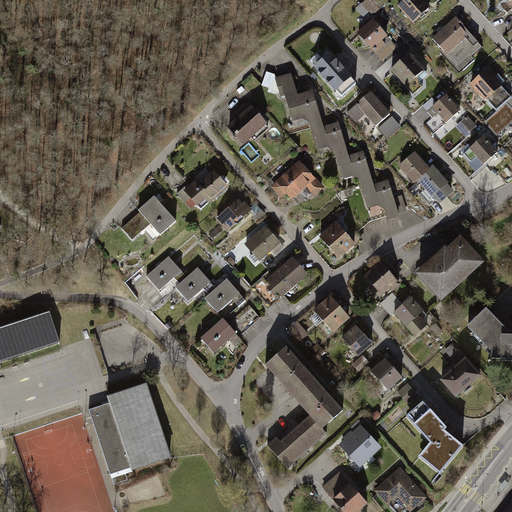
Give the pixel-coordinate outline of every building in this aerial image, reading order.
[(383,0),(365,0),(356,8),(364,17),(369,12),(373,16),(387,3),(383,0)] [(404,0),(397,6),(412,23),(430,7),(424,0),(404,0)] [(456,17),(432,38),(442,49),(439,51),(459,73),(475,60),(472,57),(483,47),(478,42),(463,25),(456,17)] [(382,61),(398,47),(388,36),(373,19),(357,33),(376,54),(382,61)] [(332,51),(315,65),(337,91),(354,76),(338,58),(332,51)] [(391,70),(406,86),(425,70),(409,53),(391,70)] [(487,99),(497,110),(511,97),(511,96),(511,79),(508,74),(500,81),(496,76),(498,75),(490,67),(470,84),(485,101),(487,99)] [(408,212),(403,195),(396,198),(390,179),(375,184),(365,150),(350,155),(340,121),(325,126),(314,90),(299,94),(292,73),(276,78),(281,97),(286,96),(294,121),(303,118),(310,122),(319,150),(329,147),(335,151),(344,179),(354,176),(360,180),(369,208),(379,205),(385,209),(389,221),(401,217),(400,214),(408,212)] [(392,113),(372,91),(359,102),(361,104),(359,106),(367,114),(377,126),(392,113)] [(447,123),(461,110),(447,94),(437,103),(432,107),(433,107),(428,112),(433,118),(438,113),(447,123)] [(511,97),(485,122),(497,136),(511,122),(511,97)] [(423,106),(428,112),(433,107),(432,107),(437,103),(433,98),(423,106)] [(239,116),(251,107),(246,102),(235,111),(239,116)] [(228,126),(244,145),(269,123),(253,105),(251,107),(239,116),(228,126)] [(357,105),(348,113),(357,123),(367,114),(359,106),(358,107),(357,105)] [(471,132),(477,126),(468,115),(461,121),(471,132)] [(402,127),(393,116),(379,128),(388,139),(402,127)] [(499,152),(484,136),(469,149),(484,165),(499,152)] [(431,167),(416,151),(400,166),(416,184),(419,181),(434,197),(435,196),(442,204),(456,191),(449,183),(450,182),(434,164),(431,167)] [(307,188),(315,196),(325,187),(300,160),(271,186),(282,198),(287,193),(294,200),(307,188)] [(197,179),(184,190),(198,206),(206,199),(210,203),(230,186),(215,170),(200,183),(197,179)] [(151,224),(161,235),(177,222),(155,196),(139,210),(141,212),(151,224)] [(240,199),(217,219),(228,232),(253,209),(245,201),(243,203),(240,199)] [(133,240),(151,224),(141,212),(122,228),(133,240)] [(320,237),(340,259),(357,244),(337,222),(320,237)] [(245,243),(261,261),(282,243),(267,225),(245,243)] [(447,245),(417,272),(444,301),(488,261),(463,235),(449,247),(447,245)] [(170,256),(147,276),(160,291),(183,271),(170,256)] [(279,292),(283,297),(309,274),(294,257),(268,280),(272,284),(268,288),(275,296),(279,292)] [(366,276),(383,296),(391,289),(394,292),(403,284),(400,281),(382,261),(366,276)] [(199,268),(176,287),(189,302),(212,282),(199,268)] [(227,279),(205,298),(218,312),(240,293),(227,279)] [(334,333),(351,318),(332,295),(315,310),(334,333)] [(414,295),(395,311),(417,338),(432,325),(425,318),(430,314),(414,295)] [(0,313),(0,360),(60,342),(49,310),(18,320),(16,313),(0,313)] [(511,332),(492,310),(473,328),(498,355),(497,362),(511,362),(511,332)] [(224,318),(201,338),(215,353),(237,333),(224,318)] [(357,325),(343,337),(360,356),(374,344),(357,325)] [(234,354),(244,344),(238,339),(228,349),(234,354)] [(345,410),(288,346),(266,365),(311,415),(324,429),(345,410)] [(362,371),(370,363),(365,357),(357,365),(362,371)] [(445,381),(462,399),(487,375),(470,357),(445,381)] [(390,390),(404,377),(387,358),(372,371),(390,390)] [(171,457),(146,382),(107,395),(109,402),(106,403),(89,408),(110,474),(130,467),(131,470),(171,457)] [(408,402),(419,393),(409,382),(398,392),(408,402)] [(432,443),(421,456),(443,474),(466,445),(459,439),(447,430),(449,428),(425,401),(408,416),(432,443)] [(324,429),(311,415),(281,441),(278,437),(268,445),(289,469),(328,434),(324,429)] [(342,445),(362,467),(385,447),(365,425),(359,429),(356,425),(344,436),(347,440),(342,445)] [(110,474),(112,478),(125,473),(132,471),(131,470),(130,467),(110,474)] [(391,505),(400,498),(413,511),(429,498),(403,467),(377,489),(391,505)] [(361,511),(371,504),(341,470),(322,486),(345,511),(361,511)] [(125,473),(112,478),(114,484),(127,479),(125,473)] [(505,479),(499,488),(502,491),(509,482),(505,479)]
